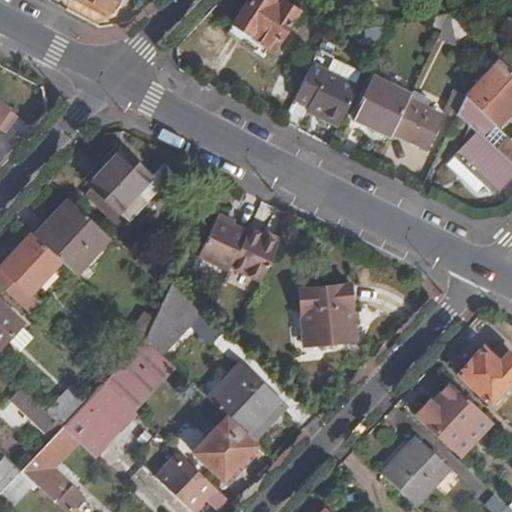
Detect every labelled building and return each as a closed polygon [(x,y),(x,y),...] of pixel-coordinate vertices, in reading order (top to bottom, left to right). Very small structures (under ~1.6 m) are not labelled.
[(114,3),(108,0),(88,0),(110,12),(114,3)] [(297,11),(280,0),(246,0),(228,28),(249,41),(253,37),(272,50),(297,11)] [(455,46),(449,12),(436,38),(455,46)] [(472,35),(449,12),(455,46),(472,35)] [(511,71),(511,56),(498,44),(490,51),(498,59),(511,71)] [(357,85),(364,71),(336,57),(329,72),(357,85)] [(511,71),(498,59),(464,95),(465,96),(496,126),(511,109),(511,71)] [(306,104),(339,121),(357,85),(329,72),(310,63),(294,95),(308,102),(306,104)] [(407,97),(409,94),(373,76),(353,118),(389,135),(391,131),(407,97)] [(511,140),(507,136),(495,149),(484,139),(496,126),(465,96),(456,113),(476,131),(453,156),(494,194),(511,175),(511,140)] [(407,97),(391,131),(425,148),(441,114),(407,97)] [(8,110),(0,119),(0,129),(2,131),(14,116),(8,110)] [(507,136),(496,126),(484,139),(495,149),(507,136)] [(90,186),(127,220),(143,203),(134,195),(150,178),(117,148),(86,182),(90,186)] [(490,198),(494,194),(453,156),(442,168),(476,199),(490,198)] [(119,228),(127,220),(90,186),(82,195),(119,228)] [(64,196),(30,233),(35,237),(69,200),(64,196)] [(35,237),(59,260),(72,272),(106,235),(69,200),(35,237)] [(216,216),(231,224),(233,221),(217,213),(216,216)] [(226,271),(228,266),(246,231),(231,224),(216,216),(196,256),(226,271)] [(228,266),(243,275),(262,236),(247,229),(246,231),(228,266)] [(264,231),(262,236),(277,244),(279,239),(264,231)] [(35,237),(30,233),(0,265),(29,292),(59,260),(35,237)] [(262,236),(243,275),(258,283),(277,244),(262,236)] [(0,265),(0,286),(26,311),(37,299),(29,292),(0,265)] [(154,316),(143,339),(158,353),(186,323),(199,308),(171,280),(166,291),(154,316)] [(310,326),(312,344),(355,339),(349,283),(298,288),(302,327),(310,326)] [(0,344),(21,322),(0,301),(0,344)] [(199,308),(186,323),(208,344),(222,329),(218,325),(199,308)] [(130,326),(143,339),(154,316),(142,309),(130,326)] [(304,344),(312,344),(310,326),(302,327),(304,344)] [(143,339),(102,383),(131,410),(172,366),(158,353),(143,339)] [(490,353),(482,345),(457,373),(490,402),(511,376),(511,356),(508,352),(506,353),(497,344),(490,353)] [(236,361),(203,396),(249,439),(268,419),(272,422),(286,407),(236,361)] [(131,410),(102,383),(86,400),(61,427),(77,441),(90,454),(131,410)] [(69,384),(44,411),(61,427),(86,400),(69,384)] [(44,411),(20,387),(9,399),(51,438),(61,427),(44,411)] [(489,418),(457,387),(438,406),(428,397),(415,411),(457,451),(489,418)] [(249,439),(255,444),(288,410),(286,407),(272,422),(268,419),(249,439)] [(221,479),(252,445),(222,417),(191,451),(221,479)] [(61,427),(51,438),(21,470),(20,471),(32,483),(53,502),(63,511),(66,511),(73,506),(83,495),(70,483),(53,467),(77,441),(61,427)] [(414,437),(381,473),(414,504),(447,468),(414,437)] [(257,450),(252,445),(221,479),(227,484),(257,450)] [(214,487),(176,452),(154,476),(191,511),(214,487)] [(21,470),(5,455),(0,460),(0,492),(1,491),(20,471),(21,470)] [(32,483),(20,471),(1,491),(14,503),(32,483)] [(511,511),(511,508),(507,503),(498,511),(511,511)]
